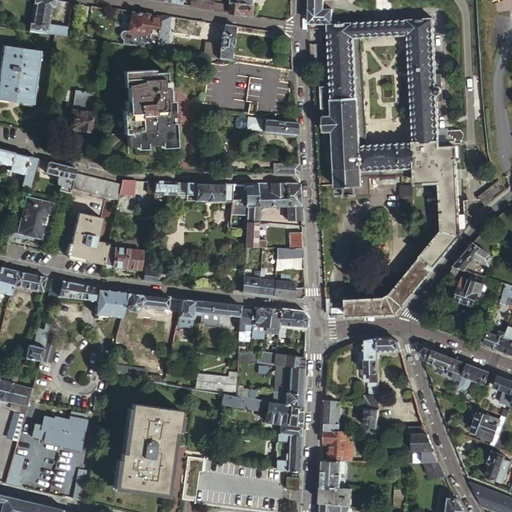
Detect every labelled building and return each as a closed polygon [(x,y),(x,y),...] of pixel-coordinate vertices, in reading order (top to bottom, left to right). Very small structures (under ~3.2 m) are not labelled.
[(34,0),(34,3),(37,3),(34,24),(30,23),(29,31),(62,36),(67,36),(68,28),(48,25),(51,6),(55,6),(56,1),(55,0),(34,0)] [(193,0),(193,6),(214,9),(215,3),(216,1),(210,0),(193,0)] [(232,0),(231,12),(254,16),(255,0),(232,0)] [(324,0),(309,0),(309,23),(322,22),(330,22),(333,22),(332,7),(325,7),(324,0)] [(215,3),(214,9),(224,11),(225,4),(215,3)] [(158,39),(161,17),(133,12),(131,22),(130,22),(128,30),(129,31),(129,32),(134,32),(133,34),(138,35),(139,33),(146,35),(146,37),(158,39)] [(170,16),(161,15),(161,17),(158,39),(157,49),(166,51),(170,16)] [(322,108),(324,108),(333,108),(332,100),(363,99),(361,37),(409,35),(413,142),(365,144),(367,177),(367,189),(359,190),(360,196),(372,195),(372,177),(415,175),(416,183),(435,182),(437,227),(398,276),(396,274),(384,274),(381,279),(356,281),(356,299),(343,300),(343,306),(344,316),(397,313),(461,235),(460,216),(460,213),(457,134),(463,134),(462,123),(446,124),(447,130),(452,130),(452,134),(438,134),(437,98),(438,100),(443,101),(446,97),(446,93),(443,90),(439,90),(437,91),(433,18),(333,22),(330,22),(330,33),(331,83),(327,84),(327,86),(321,86),(322,108)] [(217,50),(216,57),(231,60),(236,26),(225,24),(223,32),(222,32),(219,50),(217,50)] [(205,43),(204,56),(216,57),(217,50),(218,45),(205,43)] [(4,45),(0,70),(0,98),(14,101),(33,104),(41,50),(4,45)] [(126,71),(127,87),(128,100),(124,100),(125,110),(128,110),(129,116),(122,116),(123,134),(127,133),(128,146),(176,143),(173,107),(170,107),(170,92),(169,86),(163,86),(162,81),(165,81),(165,71),(153,72),(153,69),(126,71)] [(77,89),(74,110),(93,113),(96,92),(77,89)] [(333,108),(324,108),(325,140),(333,139),(336,191),(345,190),(345,199),(360,198),(360,196),(359,190),(367,189),(367,177),(365,144),(363,99),(332,100),(333,108)] [(74,110),(71,109),(70,113),(72,113),(69,128),(90,131),(93,113),(74,110)] [(298,135),(297,121),(262,117),(244,115),(240,115),(238,116),(237,118),(236,120),(236,123),(237,125),(240,127),(246,128),(298,135)] [(44,142),(43,150),(57,152),(58,144),(44,142)] [(0,149),(0,164),(1,164),(10,166),(9,171),(24,175),(27,164),(29,157),(0,149)] [(22,183),(22,185),(31,187),(38,159),(34,158),(29,157),(27,164),(24,175),(22,183)] [(76,173),(77,169),(56,163),(49,162),(47,173),(59,176),(58,177),(58,181),(58,183),(58,184),(60,185),(61,186),(60,190),(70,193),(72,189),(76,173)] [(300,172),(299,164),(274,163),(274,172),(296,173),(300,172)] [(121,184),(76,173),(72,189),(80,191),(118,200),(119,192),(121,184)] [(135,180),(122,179),(121,184),(119,192),(134,194),(135,180)] [(479,195),(487,205),(508,188),(500,179),(479,195)] [(167,181),(156,180),(155,192),(176,193),(177,181),(167,181)] [(176,193),(186,194),(187,182),(184,182),(177,181),(176,193)] [(297,181),(286,182),(287,195),(301,194),(300,184),(297,181)] [(227,201),(232,201),(233,183),(204,182),(187,182),(186,194),(186,199),(207,200),(207,201),(213,201),(227,202),(227,201)] [(287,195),(286,182),(278,182),(257,183),(257,206),(259,206),(287,205),(287,195)] [(246,207),(248,207),(257,206),(257,183),(245,183),(246,207)] [(412,186),(400,186),(401,207),(412,207),(412,186)] [(287,195),(287,205),(301,205),(301,194),(287,195)] [(12,224),(8,243),(11,244),(24,247),(27,236),(42,239),(48,215),(52,216),(55,204),(26,197),(20,226),(12,224)] [(301,205),(287,205),(288,220),(302,220),(301,205)] [(257,206),(248,207),(247,221),(258,222),(259,206),(257,206)] [(465,213),(466,229),(474,219),(473,216),(465,210),(465,213)] [(102,263),(104,264),(105,259),(107,251),(108,246),(109,243),(96,239),(102,218),(79,212),(70,243),(69,242),(66,253),(68,254),(67,256),(102,263)] [(258,222),(247,221),(247,222),(246,230),(245,246),(265,247),(265,239),(257,239),(258,222)] [(303,248),(303,231),(289,232),(289,247),(303,248)] [(114,252),(107,251),(105,259),(104,264),(140,269),(142,250),(135,249),(136,241),(118,239),(117,247),(114,246),(114,252)] [(499,257),(475,239),(457,263),(467,271),(475,261),(478,263),(481,258),(492,267),(499,257)] [(303,248),(289,247),(277,247),(276,256),(294,256),(304,256),(303,248)] [(228,256),(223,260),(227,266),(232,262),(228,256)] [(294,256),(276,256),(276,258),(275,269),(304,269),(304,256),(294,256)] [(0,291),(10,294),(12,284),(14,279),(16,271),(9,269),(0,266),(0,291)] [(142,280),(159,282),(161,267),(159,266),(158,271),(144,270),(142,280)] [(242,292),(258,293),(261,269),(255,269),(255,276),(244,275),(242,292)] [(258,293),(274,295),(275,278),(263,277),(264,270),(261,269),(258,293)] [(47,277),(16,271),(14,279),(12,284),(29,288),(43,291),(47,277)] [(281,279),(275,278),(274,295),(302,299),(305,295),(305,287),(295,287),(293,282),(290,282),(291,275),(281,273),(281,279)] [(458,274),(450,298),(476,306),(485,280),(467,274),(466,276),(458,274)] [(63,281),(52,279),(48,295),(58,298),(63,281)] [(58,298),(57,299),(62,300),(63,296),(70,297),(87,299),(88,286),(83,285),(76,284),(63,281),(58,298)] [(511,285),(506,283),(500,300),(509,303),(511,295),(511,285)] [(88,286),(87,299),(88,299),(97,300),(96,315),(122,318),(125,306),(128,292),(122,291),(108,290),(98,288),(95,288),(88,286)] [(170,297),(128,292),(125,306),(128,310),(136,311),(140,308),(141,305),(168,308),(170,297)] [(176,297),(170,297),(168,308),(141,305),(140,308),(179,313),(182,298),(176,297)] [(202,300),(182,298),(179,313),(179,316),(177,325),(192,327),(193,315),(200,315),(201,313),(202,300)] [(242,305),(202,300),(201,313),(230,316),(230,315),(241,316),(241,308),(242,305)] [(332,307),(333,316),(344,316),(343,306),(332,307)] [(254,307),(254,309),(253,318),(258,318),(258,320),(266,321),(267,321),(268,318),(269,318),(270,308),(269,308),(254,307)] [(254,309),(241,308),(241,316),(240,330),(244,330),(245,323),(252,324),(253,318),(254,309)] [(282,310),(270,308),(269,318),(268,318),(267,321),(266,321),(266,325),(267,325),(280,327),(282,310)] [(304,312),(282,310),(280,327),(279,332),(285,333),(285,324),(307,327),(307,316),(304,312)] [(252,324),(251,331),(265,333),(267,325),(266,325),(266,321),(258,320),(258,318),(253,318),(252,324)] [(467,319),(461,334),(464,335),(469,337),(475,322),(467,319)] [(41,360),(42,353),(48,334),(50,325),(46,324),(43,333),(38,332),(36,338),(34,345),(28,343),(25,356),(41,360)] [(506,333),(500,349),(511,353),(511,326),(509,326),(506,333)] [(488,331),(484,343),(492,346),(498,348),(504,332),(501,331),(499,331),(497,335),(488,331)] [(504,332),(498,348),(500,349),(506,333),(504,332)] [(48,334),(42,353),(50,355),(55,336),(48,334)] [(364,397),(364,405),(367,406),(377,407),(377,352),(377,350),(378,336),(364,338),(364,352),(361,352),(361,373),(364,373),(363,381),(367,381),(367,386),(368,386),(368,397),(364,397)] [(377,350),(401,349),(398,341),(390,337),(378,336),(377,350)] [(277,357),(276,364),(285,365),(305,367),(305,360),(306,346),(299,345),(295,345),(295,355),(286,354),(286,358),(277,357)] [(422,351),(424,358),(439,364),(439,365),(444,367),(445,366),(454,370),(454,368),(456,369),(460,360),(426,347),(422,351)] [(249,353),(238,352),(237,359),(248,361),(249,353)] [(467,363),(460,360),(456,369),(452,377),(460,381),(467,363)] [(285,369),(285,365),(276,364),(274,364),(272,363),(270,384),(273,384),(273,390),(281,391),(284,391),(285,369)] [(490,371),(467,363),(460,381),(458,386),(466,390),(470,386),(474,378),(485,383),(490,371)] [(148,370),(113,364),(111,369),(147,375),(148,370)] [(285,365),(285,369),(284,391),(304,392),(305,367),(285,365)] [(151,381),(165,384),(166,378),(167,375),(164,374),(164,378),(152,376),(151,381)] [(511,380),(498,375),(494,386),(511,392),(511,380)] [(0,399),(28,406),(29,401),(33,388),(16,384),(17,378),(12,376),(11,383),(0,380),(0,399)] [(166,378),(165,384),(180,386),(191,388),(192,382),(166,378)] [(210,383),(209,391),(219,393),(220,384),(210,383)] [(225,385),(224,393),(234,395),(234,393),(234,386),(225,385)] [(240,388),(238,396),(241,396),(250,398),(252,390),(240,388)] [(326,388),(326,399),(337,401),(340,402),(342,391),(326,388)] [(303,407),(304,392),(284,391),(281,391),(281,403),(293,405),(303,407)] [(224,393),(223,393),(222,404),(245,408),(245,404),(268,408),(266,421),(302,425),(303,407),(293,405),(281,403),(250,398),(241,396),(238,396),(234,395),(224,393)] [(102,412),(105,399),(97,397),(94,410),(102,412)] [(0,407),(21,412),(20,414),(16,413),(9,439),(18,441),(28,406),(0,399),(0,407)] [(337,401),(326,399),(324,431),(349,431),(349,424),(335,424),(337,401)] [(182,410),(134,403),(126,453),(122,453),(116,486),(165,493),(172,448),(174,437),(174,431),(178,432),(182,410)] [(371,425),(373,426),(376,411),(366,409),(364,423),(371,425)] [(499,434),(504,421),(479,411),(478,414),(476,413),(474,414),(472,418),(474,420),(475,421),(472,430),(482,434),(482,436),(492,440),(495,433),(499,434)] [(47,427),(44,439),(79,448),(85,427),(75,424),(75,422),(55,417),(54,419),(44,417),(42,425),(47,427)] [(266,426),(277,428),(277,434),(302,439),(302,425),(266,421),(266,426)] [(229,426),(219,424),(218,434),(228,436),(229,426)] [(327,460),(342,460),(352,460),(353,441),(349,441),(349,431),(324,431),(324,441),(328,441),(327,460)] [(423,460),(426,460),(439,461),(434,449),(427,431),(414,431),(413,449),(423,449),(423,460)] [(300,472),(302,439),(277,434),(276,442),(275,444),(275,450),(276,452),(275,465),(272,464),(272,462),(266,461),(266,464),(263,463),(262,466),(285,470),(300,472)] [(455,446),(459,455),(474,449),(470,440),(455,446)] [(504,458),(505,456),(493,451),(490,462),(492,463),(487,477),(503,483),(504,480),(506,480),(508,476),(506,474),(508,469),(511,468),(511,464),(511,463),(511,462),(511,461),(504,458)] [(26,457),(15,454),(6,483),(17,487),(26,457)] [(323,460),(321,486),(344,487),(345,476),(341,476),(342,460),(327,460),(323,460)] [(439,461),(426,460),(426,476),(446,476),(439,461)] [(74,498),(84,499),(88,470),(78,469),(74,498)] [(297,489),(299,479),(289,478),(288,488),(297,489)] [(511,511),(511,496),(470,481),(475,489),(483,505),(497,511),(511,511)] [(344,487),(321,486),(320,502),(341,505),(351,506),(351,487),(344,487)] [(393,511),(407,511),(408,488),(395,488),(393,511)] [(0,511),(74,511),(41,504),(0,494),(0,511)] [(447,511),(466,511),(458,499),(449,497),(447,511)] [(340,511),(341,505),(320,502),(319,511),(340,511)]
